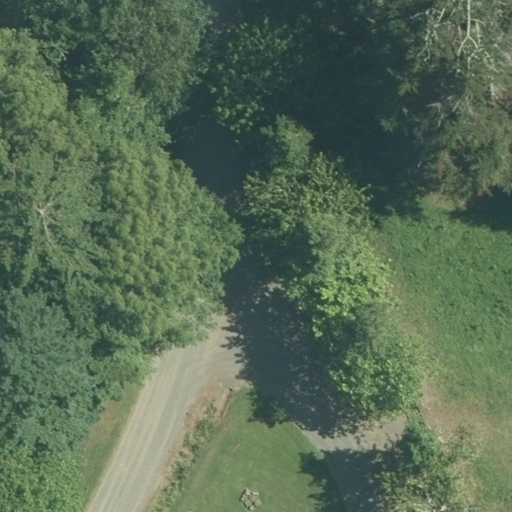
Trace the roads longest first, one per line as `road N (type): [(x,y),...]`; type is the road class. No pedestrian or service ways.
road 1 (unknown): [(186,223),(286,344),(348,511)]
road 2 (unknown): [(186,223),(171,361),(129,472),(104,511)]
road 3 (unknown): [(172,0),(186,223)]
